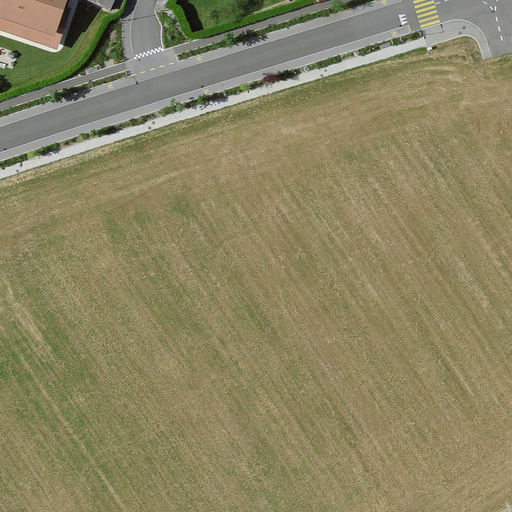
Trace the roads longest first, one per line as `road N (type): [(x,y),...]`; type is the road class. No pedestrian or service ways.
road 1 (tertiary): [(157,89),(442,0)]
road 2 (tertiary): [(0,141),(157,89)]
